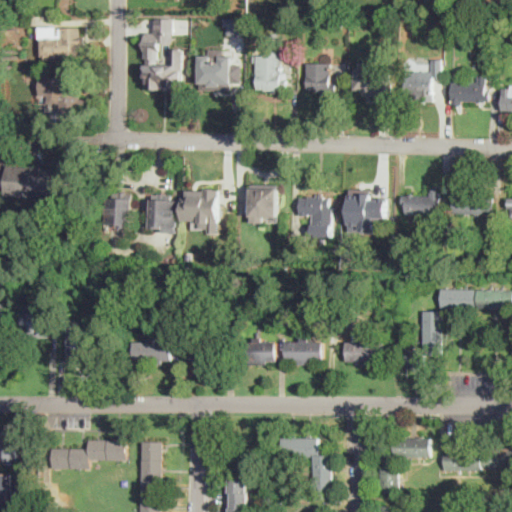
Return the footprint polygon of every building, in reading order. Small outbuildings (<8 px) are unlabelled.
[(175,18),(157,17),(156,32),(147,32),(145,58),(148,58),(147,84),(152,84),(151,89),(172,89),(172,91),(183,91),(185,49),(174,48),(173,64),(160,64),(161,43),(174,43),(175,18)] [(247,18),(247,35),(230,34),(230,26),(226,26),(226,18),(247,18)] [(402,36),(402,26),(407,26),(407,22),(410,22),(410,36),(402,36)] [(60,27),(60,36),(61,36),(61,29),(63,29),(63,28),(81,28),(81,37),(86,37),(86,45),(82,45),(82,56),(59,56),(59,57),(57,57),(57,61),(44,61),(44,39),(42,39),(42,27),(60,27)] [(204,55),(203,89),(233,90),(235,55),(226,55),(226,48),(211,48),(211,55),(204,55)] [(284,51),(283,80),(288,80),(288,90),(276,90),(274,90),(259,89),(259,55),(265,55),(266,51),(267,51),(281,51),(284,51)] [(444,65),(443,78),(435,78),(435,100),(435,102),(422,102),(422,101),(408,100),(408,78),(409,71),(434,72),(434,60),(435,60),(444,60),(444,65)] [(333,64),(333,82),(338,82),(338,91),(328,91),(328,95),(323,95),(323,92),(316,92),(316,90),(309,90),(309,64),(333,64)] [(386,65),(385,80),(391,80),(391,92),(363,92),(363,73),(370,73),(370,65),(386,65)] [(488,75),(488,91),(491,91),(492,101),(465,102),(465,105),(455,105),(455,83),(480,82),(480,75),(488,75)] [(83,79),(81,116),(69,115),(61,115),(62,103),(60,103),(60,97),(42,95),(44,77),(83,79)] [(69,177),(69,192),(69,193),(60,192),(60,200),(45,199),(45,191),(35,190),(34,199),(7,198),(9,167),(57,169),(56,175),(69,176),(69,177)] [(255,183),(253,222),(280,223),(281,183),(255,183)] [(189,189),(189,197),(185,197),(185,220),(194,220),(193,229),(210,230),(210,233),(220,233),(221,189),(189,189)] [(352,189),(351,231),(378,232),(379,216),(388,217),(389,198),(372,198),(373,189),(352,189)] [(325,191),(325,197),(335,197),(335,237),(314,237),(314,236),(314,228),(314,215),(303,215),(303,198),(310,198),(310,196),(319,196),(320,191),(322,191),(325,191)] [(474,197),(494,198),(494,214),(455,213),(456,204),(456,191),(474,192),(474,197)] [(135,197),(135,207),(138,207),(137,213),(135,213),(134,226),(122,226),(122,229),(110,229),(110,222),(107,222),(108,198),(116,198),(116,192),(134,193),(134,197),(135,197)] [(442,193),(442,215),(434,215),(432,215),(403,214),(404,195),(412,195),(415,195),(431,196),(431,192),(434,192),(442,192),(442,193)] [(173,198),(180,199),(178,232),(165,231),(165,227),(154,226),(155,198),(156,199),(157,194),(174,195),(173,198)] [(431,260),(430,269),(416,269),(416,259),(431,260)] [(511,307),(511,288),(443,288),(443,307),(511,307)] [(52,304),(51,336),(26,335),(27,303),(52,304)] [(444,310),(425,310),(425,348),(407,348),(407,368),(425,368),(425,355),(444,355),(444,310)] [(96,333),(95,363),(81,362),(77,362),(68,362),(69,333),(81,333),(96,333)] [(15,334),(15,337),(16,337),(16,363),(0,363),(0,337),(5,337),(5,336),(7,336),(7,334),(15,334)] [(159,337),(159,341),(174,341),(174,361),(164,361),(164,365),(145,365),(145,361),(135,361),(135,342),(151,342),(151,337),(159,337)] [(209,337),(209,342),(224,342),(224,361),(213,361),(213,365),(196,365),(196,361),(187,360),(187,341),(201,341),(201,337),(209,337)] [(264,338),(264,342),(279,342),(279,361),(269,361),(269,364),(251,364),(251,361),(242,361),(242,342),(256,342),(256,338),(258,338),(261,338),(264,338)] [(311,338),(311,342),(314,342),(326,342),(326,361),(316,361),(316,365),(298,365),(298,361),(288,361),(288,341),(300,341),(302,341),(303,338),(311,338)] [(372,338),(372,343),(386,343),(386,361),(376,361),(376,365),(358,365),(358,361),(349,361),(349,342),(364,342),(364,338),(372,338)] [(21,432),(20,461),(18,461),(6,461),(6,460),(6,457),(0,457),(0,432),(19,432),(21,432)] [(287,437),(287,455),(315,455),(315,499),(334,499),(335,454),(321,454),(322,437),(287,437)] [(383,491),(402,491),(401,456),(434,456),(433,437),(396,437),(396,454),(383,454),(383,491)] [(130,441),(130,461),(92,460),(92,469),(55,468),(55,448),(63,448),(65,448),(82,448),(85,448),(91,448),(91,440),(99,440),(102,440),(118,440),(121,440),(130,441)] [(164,509),(163,511),(143,511),(145,441),(166,442),(166,444),(166,447),(165,469),(165,472),(164,485),(164,489),(164,506),(164,509)] [(447,469),(485,469),(485,465),(511,465),(511,449),(447,448),(447,469)] [(17,491),(17,504),(0,505),(0,475),(23,475),(24,484),(20,484),(20,491),(17,491)] [(250,493),(249,511),(231,511),(231,508),(233,508),(233,505),(233,503),(234,493),(231,493),(231,478),(249,478),(248,493),(250,493)]
